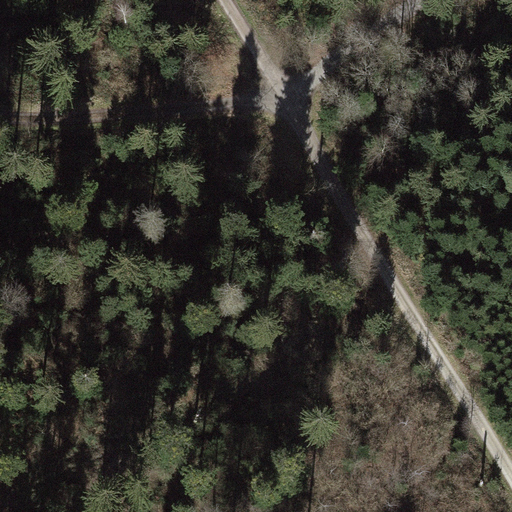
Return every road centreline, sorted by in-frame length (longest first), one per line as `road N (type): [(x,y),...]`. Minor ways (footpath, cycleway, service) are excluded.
road 1 (track): [(511,474),(226,0)]
road 2 (track): [(422,0),(264,99),(0,116)]
